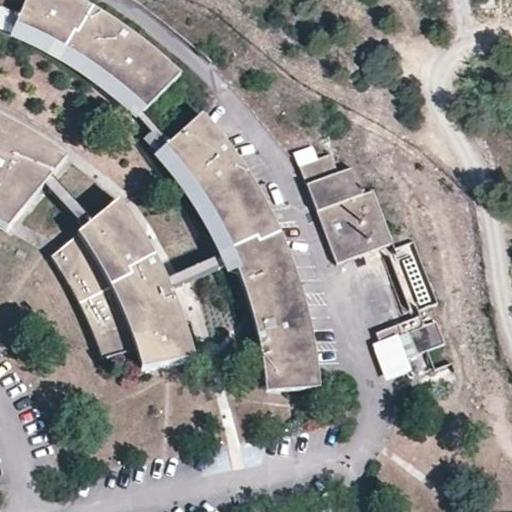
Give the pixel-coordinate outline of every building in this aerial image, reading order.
[(85,0),(24,0),(13,27),(40,38),(65,53),(100,76),(141,111),(179,73),(142,38),(114,17),(85,0)] [(0,10),(0,32),(8,35),(14,14),(0,10)] [(0,136),(8,141),(54,170),(65,155),(39,135),(15,121),(0,113),(0,136)] [(247,173),(223,143),(202,116),(160,149),(179,171),(192,191),(206,211),(229,256),(252,317),(267,377),(321,371),(307,301),(283,242),(247,173)] [(0,224),(9,230),(54,170),(8,141),(0,136),(0,224)] [(331,152),(297,164),(335,262),(393,240),(376,190),(363,192),(355,172),(351,166),(339,172),(331,152)] [(70,284),(81,305),(87,318),(104,360),(136,353),(142,372),(194,359),(188,325),(173,288),(154,254),(144,240),(116,201),(49,257),(70,284)] [(410,246),(389,256),(415,312),(436,303),(410,246)] [(425,353),(411,320),(378,333),(391,369),(395,379),(408,376),(404,360),(425,353)]
